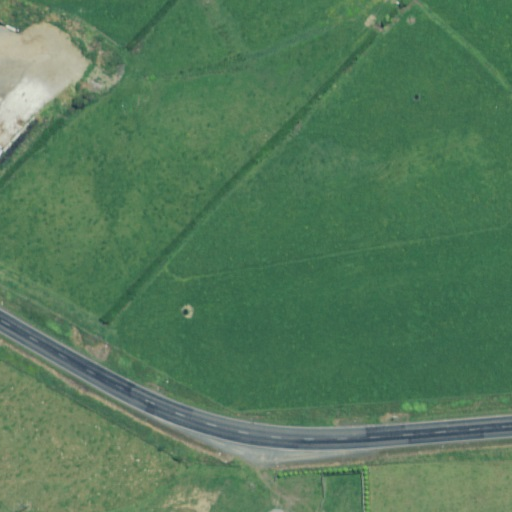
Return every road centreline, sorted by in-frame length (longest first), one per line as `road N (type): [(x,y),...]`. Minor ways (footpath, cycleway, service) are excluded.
road 1 (tertiary): [(511,426),(320,438),(237,430),(132,394),(0,320)]
road 2 (track): [(0,270),(117,334)]
